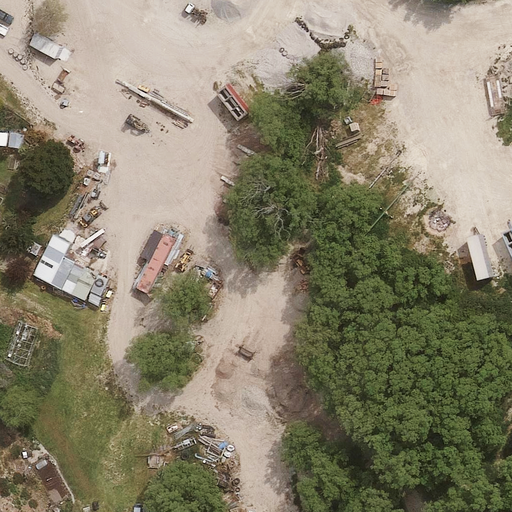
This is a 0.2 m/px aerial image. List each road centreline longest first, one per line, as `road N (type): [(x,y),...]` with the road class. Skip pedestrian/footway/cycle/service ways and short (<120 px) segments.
road 1 (track): [(418,511),(412,466),(371,432),(318,408),(313,357),(210,279),(183,165),(180,0)]
road 2 (track): [(141,511),(178,386),(233,303)]
